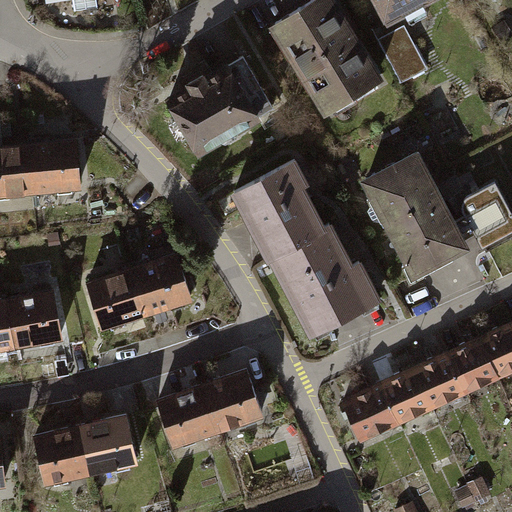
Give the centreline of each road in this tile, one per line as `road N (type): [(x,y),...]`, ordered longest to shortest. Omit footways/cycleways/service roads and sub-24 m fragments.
road 1 (residential): [(83,73),(94,106),(184,206),(262,324)]
road 2 (residential): [(0,399),(133,371),(262,324)]
road 3 (residential): [(295,384),(511,284)]
road 4 (residential): [(83,73),(236,0)]
road 5 (residential): [(295,384),(349,511)]
